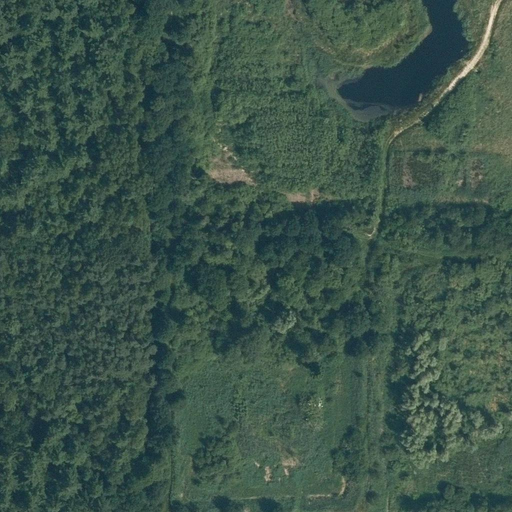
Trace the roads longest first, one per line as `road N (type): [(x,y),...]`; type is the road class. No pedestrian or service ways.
road 1 (track): [(360,511),(369,464),(368,274),(371,242),(379,237),(383,151),(395,130),(429,109),(472,62),(500,0)]
road 2 (track): [(511,255),(425,261),(321,231),(171,231)]
road 3 (track): [(298,511),(307,489),(328,489),(338,478),(349,365),(373,318)]
